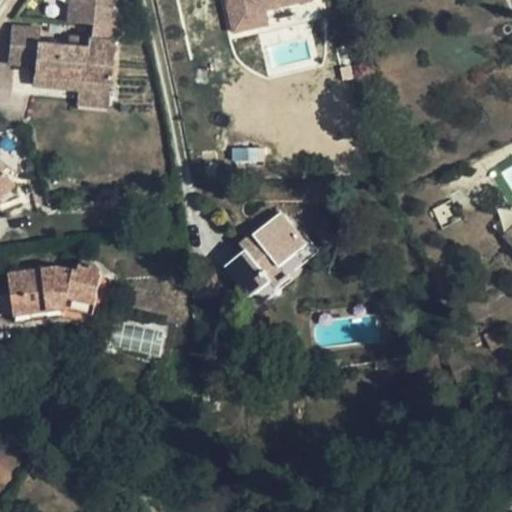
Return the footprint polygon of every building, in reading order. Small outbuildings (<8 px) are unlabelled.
[(112,7),(112,0),(70,0),(70,12),(77,13),(77,23),(94,24),(93,39),(68,38),(67,46),(38,43),(40,29),(14,27),(11,63),(35,66),(34,85),(79,88),(111,91),(115,41),(118,7),(112,7)] [(266,10),(314,0),(223,0),(231,33),(269,25),(266,10)] [(77,13),(70,12),(69,22),(77,23),(77,13)] [(111,91),(79,88),(77,104),(110,107),(111,91)] [(26,131),(2,131),(2,141),(3,161),(26,162),(26,131)] [(0,168),(0,199),(15,187),(0,168)] [(308,245),(282,213),(255,235),(261,242),(249,251),(247,250),(226,267),(252,298),(255,295),(273,281),(277,287),(289,277),(281,266),(308,245)] [(261,242),(255,235),(243,245),(247,250),(249,251),(261,242)] [(321,251),(312,241),(308,245),(281,266),(289,277),(321,251)] [(98,266),(93,264),(89,263),(88,263),(84,265),(82,267),(80,272),(75,271),(58,268),(43,270),(9,275),(15,315),(49,310),(60,309),(67,310),(95,316),(97,303),(101,283),(102,275),(100,275),(100,272),(99,268),(98,266)] [(219,298),(216,272),(193,274),(196,300),(219,298)] [(277,287),(273,281),(255,295),(263,305),(281,291),(277,287)] [(509,341),(503,326),(485,334),(491,350),(509,341)] [(477,379),(464,350),(448,358),(460,387),(477,379)] [(415,371),(412,357),(396,360),(398,374),(415,371)] [(389,368),(388,361),(377,362),(378,370),(389,368)]
